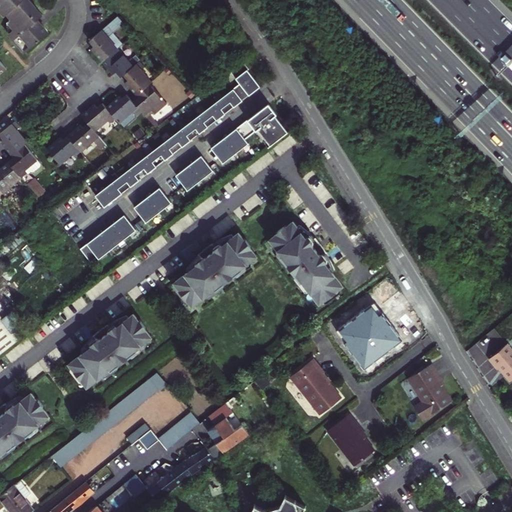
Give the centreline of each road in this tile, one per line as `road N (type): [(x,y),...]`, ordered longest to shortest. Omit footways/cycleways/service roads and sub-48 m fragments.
road 1 (residential): [(444,329),(291,75)]
road 2 (residential): [(291,75),(77,239)]
road 3 (motorway): [(386,12),(511,148)]
road 4 (motorway): [(386,12),(511,124)]
road 5 (residential): [(0,104),(62,51),(77,0)]
road 6 (residential): [(511,443),(444,329)]
